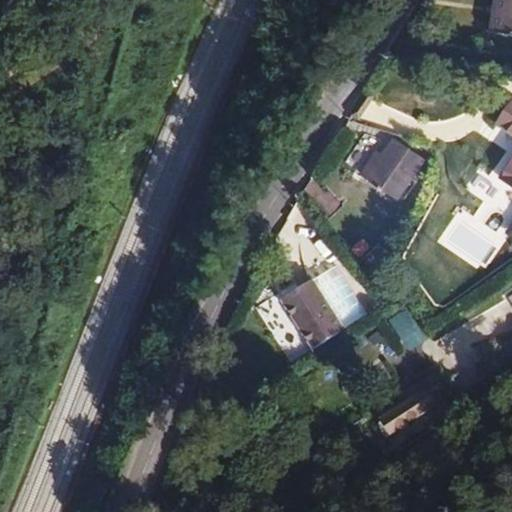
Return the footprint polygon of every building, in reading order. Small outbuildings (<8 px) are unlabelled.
[(493,14),(490,32),(511,36),(511,0),(499,0),(497,14),(493,14)] [(511,102),(497,124),(511,134),(511,160),(511,162),(500,178),(511,186),(511,102)] [(424,160),(395,141),(385,157),(369,182),(398,201),(424,160)] [(361,177),(369,182),(385,157),(378,153),(361,177)] [(283,300),(314,349),(344,330),(313,281),(301,289),(283,300)] [(410,312),(393,321),(409,352),(427,343),(410,312)] [(438,402),(431,392),(427,395),(434,405),(438,402)] [(414,420),(434,405),(427,395),(407,409),(414,420)]
